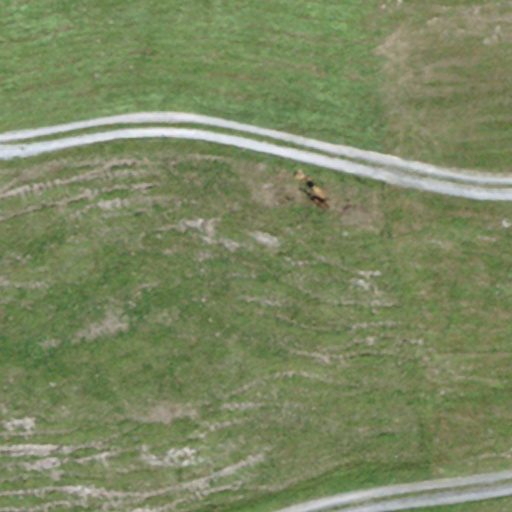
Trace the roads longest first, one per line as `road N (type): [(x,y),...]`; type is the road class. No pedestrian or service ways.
road 1 (track): [(0,139),(135,119),(197,121),(391,172),(511,183)]
road 2 (track): [(303,511),(511,476)]
